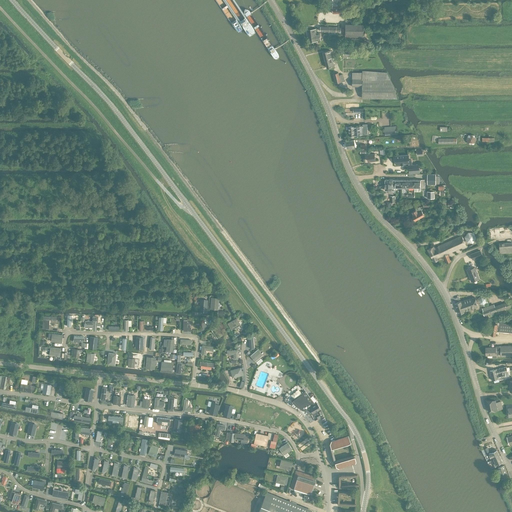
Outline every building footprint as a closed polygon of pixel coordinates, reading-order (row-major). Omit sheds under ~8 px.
[(342,13),(341,6),(341,1),(332,1),(332,13),(342,13)] [(365,36),(365,33),(363,33),(363,25),(346,25),(346,36),(363,36),(365,36)] [(323,53),(325,60),(332,58),(331,51),(323,53)] [(334,65),(332,58),(325,60),(327,67),(334,65)] [(362,72),(352,72),(352,86),(362,86),(362,98),(397,98),(396,90),(387,72),(362,70),(362,72)] [(336,83),(345,81),(343,76),(342,74),(339,75),(338,72),(333,73),(336,83)] [(363,126),(354,126),(355,135),(364,134),(368,134),(367,123),(363,124),(363,126)] [(397,126),(384,127),(385,135),(397,134),(397,126)] [(466,138),(466,139),(466,140),(469,143),(474,143),(477,139),(474,134),(468,134),(466,138)] [(344,142),(346,148),(350,147),(356,146),(354,139),(344,142)] [(409,155),(395,156),(396,164),(401,164),(405,164),(405,163),(409,163),(409,165),(409,170),(419,169),(419,164),(412,164),(412,159),(409,159),(409,155)] [(436,174),(427,174),(427,184),(436,184),(436,174)] [(420,179),(414,179),(414,187),(420,187),(420,189),(421,190),(424,190),(424,188),(424,187),(421,187),(421,184),(421,182),(420,179)] [(414,214),(413,215),(415,220),(424,215),(420,207),(416,209),(412,211),(414,214)] [(464,237),(467,242),(473,243),(476,238),(474,233),(468,232),(464,237)] [(427,249),(434,262),(438,260),(437,258),(443,255),(447,263),(451,261),(448,253),(466,245),(461,235),(434,247),(434,246),(427,249)] [(511,246),(511,242),(499,243),(500,253),(511,252),(511,246)] [(480,250),(471,253),(473,259),(482,256),(480,250)] [(474,267),(467,270),(472,281),(479,278),(476,270),(475,271),(474,267)] [(477,299),(479,305),(484,306),(488,302),(487,296),(481,295),(477,299)] [(210,308),(218,309),(218,298),(211,297),(210,308)] [(456,303),(455,303),(459,313),(464,311),(464,310),(466,310),(467,311),(474,309),(473,307),(478,305),(475,297),(461,302),(461,301),(456,303)] [(200,301),(200,312),(207,312),(208,300),(204,300),(204,301),(200,301)] [(498,311),(505,309),(511,307),(511,306),(511,303),(511,304),(511,301),(505,303),(478,312),(480,316),(498,310),(498,311)] [(85,321),(85,327),(93,327),(93,330),(96,330),(96,325),(101,325),(101,323),(97,323),(97,317),(94,317),(94,316),(93,316),(93,317),(92,321),(85,321)] [(228,323),(231,329),(240,324),(237,318),(228,323)] [(492,323),(490,335),(496,336),(496,331),(511,332),(511,323),(498,322),(497,324),(492,323)] [(217,338),(223,334),(218,325),(211,330),(217,338)] [(49,333),(48,338),(51,338),(51,341),(61,342),(62,335),(52,333),(49,333)] [(175,344),(173,344),(174,340),(164,339),(163,346),(167,346),(166,350),(173,351),(173,347),(174,347),(175,344)] [(206,350),(213,351),(213,346),(202,345),(201,353),(205,354),(206,350)] [(496,347),(486,347),(486,355),(493,355),(493,357),(497,357),(496,355),(497,355),(497,354),(500,353),(500,356),(511,355),(511,345),(496,346),(496,347)] [(49,354),(59,356),(60,348),(50,347),(49,354)] [(250,355),(255,361),(263,355),(258,349),(250,355)] [(233,354),(234,359),(238,359),(237,350),(227,350),(227,354),(233,354)] [(107,364),(114,364),(116,353),(109,353),(107,364)] [(146,367),(154,368),(155,358),(147,357),(146,367)] [(171,371),(172,363),(162,362),(161,370),(171,371)] [(232,377),(237,376),(242,375),(240,367),(231,370),(230,370),(231,371),(231,372),(232,377)] [(490,371),(491,375),(497,373),(499,378),(509,375),(506,367),(496,369),(490,371)] [(6,382),(9,383),(10,377),(1,375),(0,377),(0,387),(5,389),(6,382)] [(19,390),(30,392),(32,385),(21,383),(19,390)] [(42,393),(49,394),(51,384),(44,383),(42,393)] [(64,385),(62,396),(69,397),(71,386),(64,385)] [(86,389),(84,399),(90,400),(92,390),(86,389)] [(320,409),(317,402),(315,403),(305,391),(293,400),(300,409),(301,409),(301,410),(302,410),(303,410),(304,410),(305,410),(309,407),(312,413),(320,409)] [(134,406),(135,396),(128,395),(126,405),(134,406)] [(163,405),(158,404),(159,398),(155,397),(154,408),(163,409),(163,405)] [(142,406),(149,407),(150,399),(143,398),(142,402),(140,402),(140,406),(142,406)] [(192,407),(187,407),(188,400),(184,399),(183,410),(192,411),(192,407)] [(486,399),(489,411),(497,410),(502,409),(501,400),(496,401),(496,399),(486,399)] [(212,402),(209,413),(216,415),(219,405),(215,404),(216,403),(212,402)] [(90,418),(81,416),(81,414),(78,413),(77,415),(74,415),(74,419),(90,422),(90,418)] [(108,416),(108,419),(112,420),(112,422),(119,423),(119,425),(122,425),(123,421),(123,417),(108,416)] [(131,426),(138,427),(139,417),(132,416),(131,426)] [(175,419),(173,430),(180,431),(182,420),(175,419)] [(11,423),(9,433),(16,434),(18,425),(11,423)] [(29,424),(27,434),(34,435),(36,425),(29,424)] [(224,429),(225,426),(217,424),(215,435),(219,436),(220,428),(224,429)] [(247,440),(248,435),(235,433),(234,438),(241,439),(241,442),(247,443),(247,440)] [(255,442),(265,444),(267,436),(257,434),(255,442)] [(335,440),(331,441),(330,443),(331,447),(350,442),(348,436),(336,440),(335,440)] [(283,454),(292,449),(288,442),(279,448),(283,454)] [(159,447),(156,446),(155,446),(152,445),(150,448),(148,453),(155,456),(159,447)] [(175,448),(174,456),(184,458),(185,454),(186,455),(187,450),(175,448)] [(491,459),(493,459),(499,454),(497,450),(489,454),(491,459)] [(493,460),(492,460),(496,467),(500,465),(499,463),(502,462),(499,454),(493,459),(493,460)] [(336,467),(339,468),(355,463),(356,462),(355,457),(335,462),(336,467)] [(290,469),(292,462),(281,459),(279,467),(290,469)] [(508,476),(506,471),(504,465),(498,467),(502,478),(503,481),(509,479),(508,476)] [(145,466),(141,481),(152,484),(153,480),(145,478),(148,467),(145,466)] [(312,475),(299,471),(298,474),(295,473),(290,487),(311,494),(315,480),(311,478),(312,475)] [(286,484),(287,477),(278,474),(277,479),(276,479),(276,480),(276,481),(276,482),(286,484)] [(338,475),(338,487),(359,486),(357,474),(338,475)] [(35,480),(33,486),(43,488),(44,482),(35,480)] [(52,495),(66,498),(67,491),(53,489),(52,495)] [(20,494),(15,492),(12,491),(9,497),(13,498),(12,502),(18,504),(20,495),(20,494)] [(160,496),(159,500),(162,501),(162,504),(165,504),(165,501),(167,492),(164,491),(163,496),(160,496)] [(337,504),(356,505),(356,492),(339,491),(337,504)] [(257,511),(310,511),(311,511),(265,493),(257,511)] [(92,501),(103,504),(105,498),(94,495),(92,501)] [(45,504),(47,500),(37,498),(34,508),(38,509),(40,503),(45,504)] [(119,501),(115,511),(120,511),(123,502),(119,501)] [(61,509),(62,505),(52,502),(49,511),(53,511),(55,507),(61,509)]
